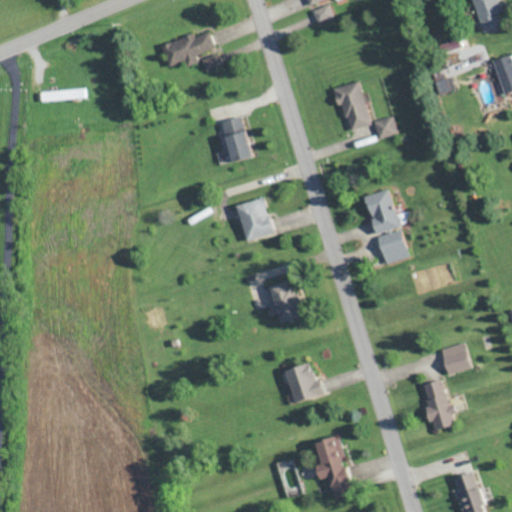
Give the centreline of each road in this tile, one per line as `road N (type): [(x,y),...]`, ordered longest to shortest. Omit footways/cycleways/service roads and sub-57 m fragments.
road 1 (residential): [(252,0),(412,511)]
road 2 (residential): [(1,511),(18,80),(8,55)]
road 3 (primary): [(0,58),(129,0)]
